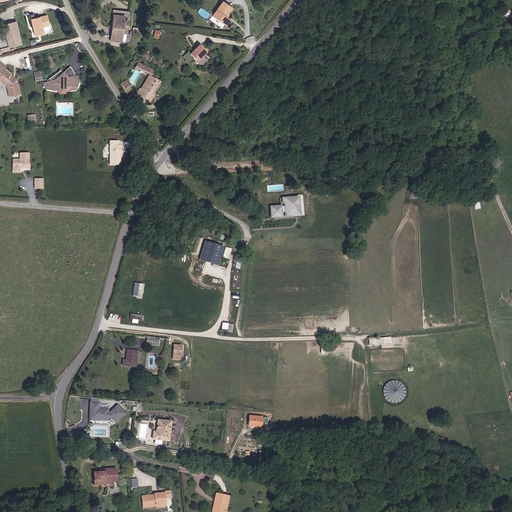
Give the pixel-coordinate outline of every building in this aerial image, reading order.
[(228,10),(218,3),(208,19),(221,28),(224,22),(222,20),(228,10)] [(503,14),(511,18),(511,15),(511,10),(506,8),(503,14)] [(127,13),(111,11),(108,42),(119,43),(120,36),(124,37),(127,13)] [(36,14),(33,15),(36,27),(37,27),(37,29),(37,31),(38,35),(47,33),(45,27),(52,25),(49,15),(38,18),(36,14)] [(9,47),(15,45),(21,44),(15,21),(3,25),(5,33),(9,47)] [(203,56),(196,48),(186,57),(193,65),(203,56)] [(1,61),(0,62),(0,81),(7,88),(10,98),(19,96),(15,79),(5,69),(7,67),(1,61)] [(136,64),(134,68),(148,74),(150,70),(136,64)] [(50,80),(48,81),(44,83),(47,90),(63,92),(77,91),(77,90),(80,82),(77,76),(73,78),(72,77),(75,75),(71,67),(62,73),(60,69),(54,73),(49,77),(50,80)] [(35,81),(42,80),(41,71),(34,72),(35,81)] [(158,84),(147,77),(140,91),(151,97),(158,84)] [(129,94),(123,84),(119,87),(125,96),(129,94)] [(122,165),(122,148),(121,148),(121,146),(120,146),(120,141),(111,141),(111,165),(122,165)] [(23,168),(29,168),(29,153),(20,153),(20,159),(13,159),(13,168),(20,168),(22,167),(23,167),(23,168)] [(278,214),(277,209),(281,209),(281,210),(291,209),(291,203),(295,203),(294,195),(278,196),(279,200),(280,200),(281,205),(277,205),(277,204),(266,205),(267,215),(278,214)] [(296,213),(295,203),(291,203),(291,209),(281,210),(281,209),(277,209),(278,214),(296,213)] [(225,246),(206,241),(201,259),(220,264),(225,246)] [(134,282),(133,296),(144,297),(145,283),(134,282)] [(140,322),(141,315),(130,313),(129,320),(140,322)] [(222,322),(222,331),(231,332),(232,323),(222,322)] [(174,360),(182,361),(183,347),(175,347),(174,360)] [(135,367),(137,352),(127,351),(126,362),(123,362),(122,366),(135,367)] [(406,399),(403,381),(394,382),(395,386),(390,387),(392,396),(386,397),(387,403),(406,399)] [(90,397),(89,419),(112,420),(112,422),(121,422),(121,410),(119,409),(119,407),(109,407),(109,408),(99,407),(99,398),(90,397)] [(249,425),(261,426),(261,421),(262,417),(250,416),(249,420),(249,425)] [(158,432),(154,432),(154,439),(168,440),(170,421),(159,419),(158,432)] [(106,469),(106,471),(102,471),(95,471),(94,483),(106,483),(106,482),(112,482),(117,482),(117,469),(106,469)] [(147,500),(147,497),(142,498),(143,508),(156,507),(156,508),(173,506),(171,491),(165,491),(165,494),(160,494),(161,498),(155,498),(155,497),(150,497),(150,500),(147,500)] [(213,498),(208,511),(223,511),(229,496),(216,491),(213,498)]
